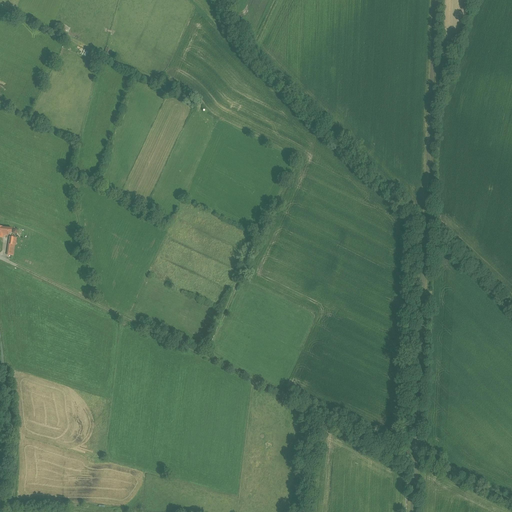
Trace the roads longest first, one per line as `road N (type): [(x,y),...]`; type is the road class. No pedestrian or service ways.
road 1 (track): [(405,511),(414,235),(406,215),(260,65),(227,0)]
road 2 (track): [(407,449),(0,252)]
road 3 (unclassified): [(0,343),(13,459),(9,511)]
